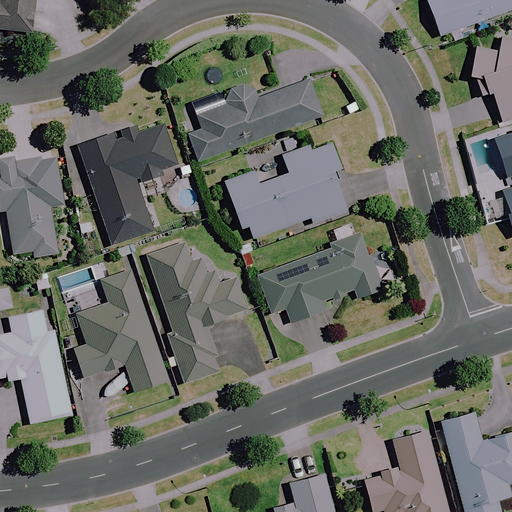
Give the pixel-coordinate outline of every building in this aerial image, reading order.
[(1,0),(0,18),(0,29),(33,33),(36,0),(1,0)] [(511,0),(430,0),(428,1),(440,36),(511,9),(511,0)] [(478,49),(473,79),(480,80),(478,94),(494,97),(502,122),(511,119),(511,32),(502,31),(499,52),(478,49)] [(323,116),(310,80),(257,99),(251,84),(223,94),(227,105),(198,116),(203,129),(189,134),(198,161),(323,116)] [(178,168),(164,126),(137,135),(135,129),(80,147),(113,246),(154,232),(137,182),(178,168)] [(511,134),(497,139),(511,190),(503,193),(511,224),(511,134)] [(359,209),(336,142),(285,160),(289,174),(261,184),(257,174),(227,184),(243,230),(250,227),(254,239),(312,219),(313,224),(359,209)] [(64,206),(58,159),(1,166),(2,173),(0,173),(0,237),(12,236),(14,255),(34,252),(35,258),(58,255),(52,208),(64,206)] [(381,290),(360,228),(329,239),(333,252),(259,278),(272,314),(286,309),(291,324),(327,312),(324,303),(351,294),(353,300),(381,290)] [(191,264),(185,246),(148,257),(174,335),(170,336),(185,384),(221,372),(206,325),(245,313),(235,280),(217,286),(208,258),(191,264)] [(169,382),(133,272),(102,282),(110,305),(77,316),(87,345),(76,349),(86,379),(126,365),(135,393),(169,382)] [(0,311),(13,309),(9,289),(0,290),(0,311)] [(48,331),(43,311),(9,318),(13,334),(0,336),(0,379),(20,375),(31,425),(74,415),(55,330),(48,331)] [(511,433),(482,441),(475,414),(443,422),(465,511),(500,511),(498,500),(511,497),(508,484),(511,482),(511,433)] [(448,511),(428,434),(394,442),(401,470),(364,479),(372,511),(378,511),(384,511),(448,511)] [(335,511),(326,474),(290,483),(296,503),(274,509),(275,511),(335,511)]
